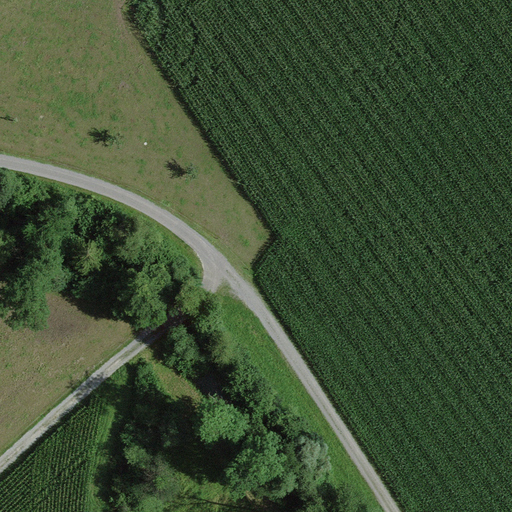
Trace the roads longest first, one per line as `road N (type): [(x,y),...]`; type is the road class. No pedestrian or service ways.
road 1 (residential): [(0,465),(231,264),(91,180),(0,163)]
road 2 (track): [(401,511),(231,264)]
